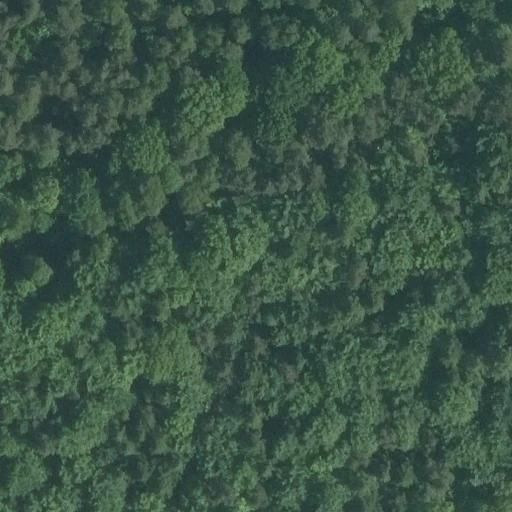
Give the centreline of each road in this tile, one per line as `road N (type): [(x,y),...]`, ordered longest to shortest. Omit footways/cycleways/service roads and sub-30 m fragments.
road 1 (track): [(481,0),(104,113),(0,156)]
road 2 (unknown): [(114,511),(446,360),(511,348)]
